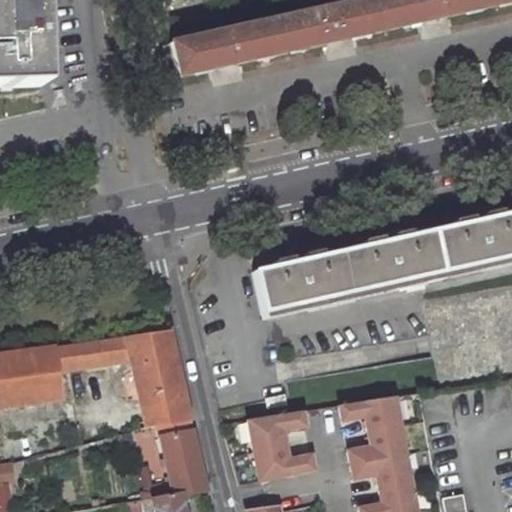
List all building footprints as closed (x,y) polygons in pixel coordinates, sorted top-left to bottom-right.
[(35,0),(0,0),(0,88),(37,88),(35,0)] [(350,0),(169,41),(177,75),(504,0),(350,0)] [(511,211),(498,215),(496,209),(478,213),(480,218),(470,220),(468,215),(450,219),(452,226),(409,235),(407,228),(389,232),(390,236),(379,239),(378,235),(359,239),(360,246),(319,255),(317,248),(300,252),(301,256),(290,259),(289,255),(272,259),(273,265),(250,270),(260,310),(511,254),(511,211)] [(127,347),(144,426),(157,424),(189,419),(168,328),(164,328),(65,343),(69,367),(106,361),(104,351),(127,347)] [(52,345),(55,369),(69,367),(65,343),(52,345)] [(0,352),(0,404),(58,397),(55,369),(52,345),(0,352)] [(283,397),(265,400),(268,415),(286,412),(283,397)] [(415,511),(394,398),(338,407),(341,423),(364,418),(369,447),(346,452),(352,480),(375,476),(380,505),(357,509),(357,511),(415,511)] [(268,415),(245,419),(254,479),(310,470),(307,453),(284,457),(280,430),(303,426),(301,410),(286,412),(268,415)] [(159,434),(191,429),(189,419),(157,424),(159,434)] [(159,434),(172,488),(173,493),(173,495),(181,494),(206,490),(191,429),(159,434)] [(0,471),(9,470),(7,460),(0,461),(0,471)] [(138,499),(150,497),(148,489),(137,490),(138,499)] [(184,511),(181,494),(173,495),(173,493),(159,495),(150,497),(151,504),(152,511),(184,511)] [(439,496),(441,511),(464,511),(461,493),(439,496)] [(139,506),(151,504),(150,497),(138,499),(139,506)] [(123,501),(125,511),(140,511),(139,506),(138,499),(123,501)] [(277,511),(274,500),(242,507),(243,509),(245,509),(246,511),(277,511)]
